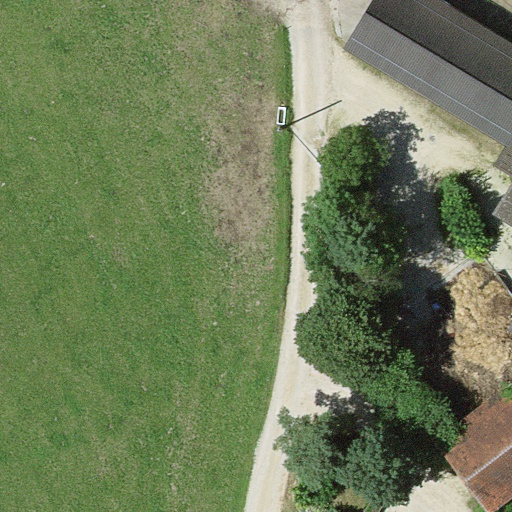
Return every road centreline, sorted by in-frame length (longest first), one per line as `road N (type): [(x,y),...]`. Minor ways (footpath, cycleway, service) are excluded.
road 1 (residential): [(259,511),(297,294),(306,179),(302,88)]
road 2 (track): [(283,371),(323,397),(410,490),(443,511)]
